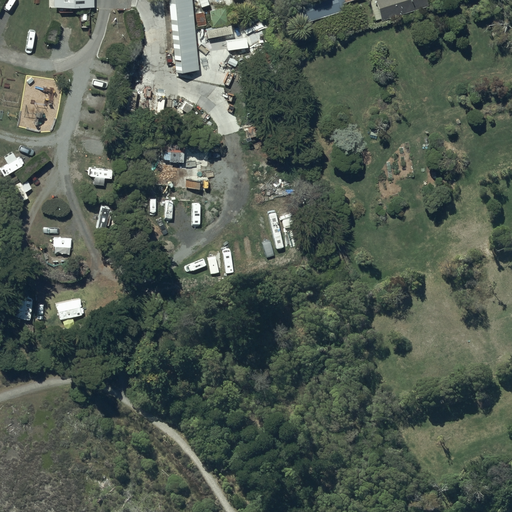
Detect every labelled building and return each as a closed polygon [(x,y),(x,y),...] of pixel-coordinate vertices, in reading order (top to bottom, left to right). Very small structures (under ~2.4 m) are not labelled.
[(165,0),(172,71),(179,71),(179,74),(194,73),(193,69),(196,69),(190,0),(165,0)] [(339,10),(341,3),(348,0),(300,0),(293,3),(300,23),(339,10)] [(423,0),(372,0),(379,19),(425,5),(423,0)] [(226,6),(207,10),(210,26),(229,22),(226,6)] [(203,11),(193,12),(195,26),(205,24),(203,11)] [(71,29),(55,25),(52,39),(68,43),(71,29)] [(234,58),(219,65),(222,72),(237,66),(234,58)] [(221,79),(226,86),(240,77),(236,70),(221,79)] [(112,145),(86,140),(85,148),(87,149),(86,156),(109,161),(112,145)] [(270,164),(292,161),(290,152),(269,155),(270,164)] [(292,161),(270,164),(272,173),(293,170),(292,161)] [(27,195),(20,181),(8,187),(15,201),(27,195)]
